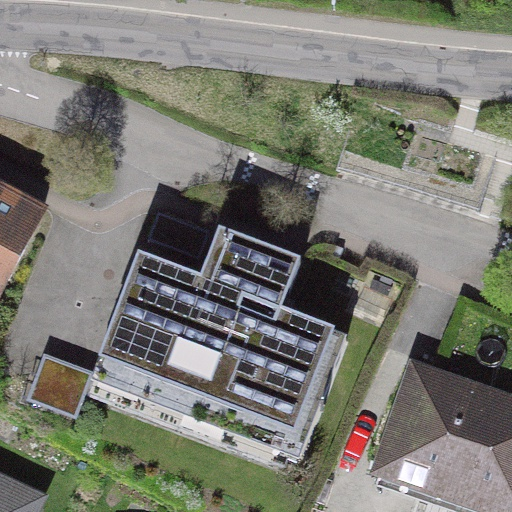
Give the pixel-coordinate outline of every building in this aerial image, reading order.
[(353,114),(335,171),(479,214),(496,157),(353,114)] [(0,290),(38,219),(0,198),(0,290)] [(147,242),(198,261),(209,233),(157,214),(147,242)] [(137,263),(96,375),(303,453),(345,342),(281,318),(300,268),(218,237),(199,287),(137,263)] [(75,404),(89,366),(47,351),(33,388),(75,404)] [(511,511),(511,407),(415,374),(380,474),(494,511),(511,511)] [(0,511),(28,511),(33,504),(0,488),(0,511)]
